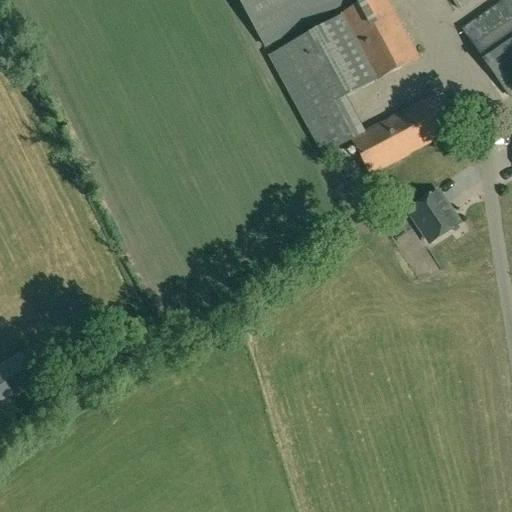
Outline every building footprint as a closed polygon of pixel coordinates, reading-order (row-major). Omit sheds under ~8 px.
[(240,0),(265,46),(349,0),(240,0)] [(420,58),(388,0),(366,0),(339,15),(341,17),(375,81),(420,58)] [(452,0),(459,9),(472,0),(452,0)] [(511,0),(506,0),(464,30),(510,96),(511,94),(511,0)] [(351,139),(370,174),(453,130),(434,95),(366,131),(351,139)] [(431,242),(459,223),(437,192),(409,211),(431,242)] [(25,360),(0,376),(0,408),(40,382),(25,360)]
